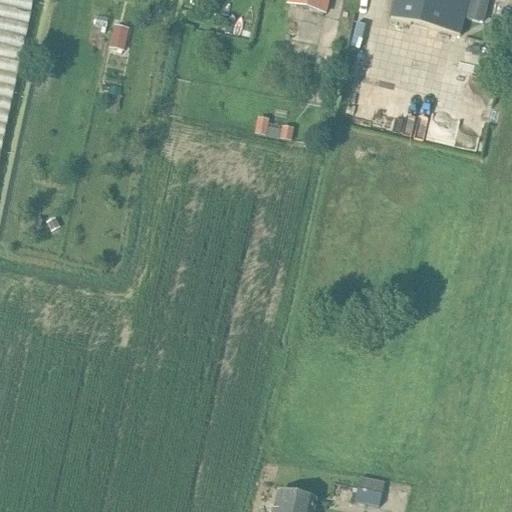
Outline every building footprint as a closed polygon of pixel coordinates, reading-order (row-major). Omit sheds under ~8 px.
[(0,0),(0,152),(32,0),(0,0)] [(291,0),(290,8),(325,16),(328,0),(291,0)] [(394,0),(390,21),(460,38),(468,0),(394,0)] [(470,0),(466,21),(483,26),(489,0),(470,0)] [(153,4),(149,20),(164,24),(168,8),(153,4)] [(127,32),(115,30),(110,49),(122,52),(127,32)] [(257,120),(254,136),(266,139),(268,126),(269,122),(257,120)] [(282,129),(280,141),(291,143),(293,130),(282,128),(282,129)] [(55,220),(46,225),(51,234),(60,230),(55,220)] [(359,482),(354,503),(378,509),(383,487),(359,482)] [(312,511),(315,502),(277,494),(272,511),(312,511)]
